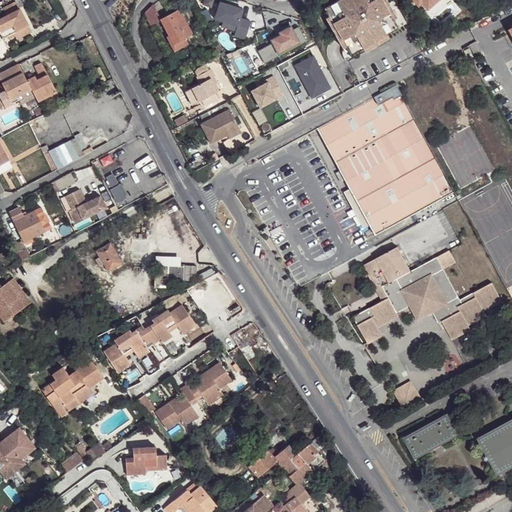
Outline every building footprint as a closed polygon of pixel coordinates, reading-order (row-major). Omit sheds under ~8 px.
[(382,0),(343,0),(337,4),(326,10),(329,17),(346,49),(350,57),(362,51),(387,38),(399,32),(394,23),(397,21),(394,15),(391,16),(382,0)] [(394,15),(386,0),(382,0),(391,16),(394,15)] [(420,0),(424,4),(430,10),(441,0),(420,0)] [(0,18),(0,29),(1,32),(4,38),(10,35),(29,25),(16,1),(4,8),(7,15),(0,18)] [(222,5),(222,4),(217,22),(225,24),(240,27),(239,32),(237,37),(248,40),(253,23),(242,20),(245,11),(227,6),(228,4),(223,2),(222,5)] [(150,26),(160,20),(154,8),(145,17),(150,26)] [(160,20),(168,36),(173,45),(184,39),(191,36),(178,11),(160,20)] [(337,54),(346,49),(329,17),(321,22),(337,54)] [(240,27),(225,24),(224,29),(239,32),(240,27)] [(29,25),(10,35),(12,41),(32,30),(29,25)] [(272,42),(258,50),(265,63),(279,55),(278,53),(299,42),(301,44),(307,41),(299,26),(293,29),(291,26),(279,32),(280,35),(271,40),(272,42)] [(173,45),(168,36),(166,37),(171,46),(174,52),(186,45),(184,39),(173,45)] [(389,41),(387,38),(362,51),(364,54),(389,41)] [(475,42),(468,46),(475,59),(482,55),(475,42)] [(218,55),(223,53),(218,43),(212,46),(217,55),(218,55)] [(472,56),(467,48),(462,50),(466,59),(472,56)] [(331,90),(313,57),(293,67),(311,101),(331,90)] [(287,62),(277,67),(279,71),(289,66),(287,62)] [(47,75),(40,64),(31,69),(34,76),(36,81),(47,75)] [(0,74),(0,80),(2,84),(22,74),(18,65),(0,74)] [(211,79),(213,78),(210,71),(196,78),(199,85),(185,92),(191,105),(200,101),(203,106),(216,99),(214,94),(217,93),(214,86),(211,79)] [(30,89),(26,81),(22,74),(2,84),(6,92),(0,95),(0,98),(5,108),(19,100),(18,96),(30,89)] [(34,76),(26,81),(30,89),(37,101),(56,92),(47,75),(36,81),(34,76)] [(268,83),(250,93),(259,109),(283,96),(273,77),(266,81),(268,83)] [(371,235),(452,191),(394,86),(314,130),(371,235)] [(229,110),(201,125),(212,145),(228,137),(240,131),(229,110)] [(240,131),(228,137),(230,140),(242,134),(240,131)] [(0,139),(0,166),(13,158),(2,139),(0,139)] [(237,151),(231,154),(233,159),(239,155),(237,151)] [(13,158),(0,166),(0,172),(1,174),(17,165),(13,158)] [(0,196),(10,191),(2,176),(0,176),(0,196)] [(113,176),(105,179),(118,204),(125,200),(113,176)] [(103,208),(97,197),(84,204),(77,192),(64,199),(72,212),(77,209),(83,220),(103,208)] [(10,213),(14,223),(23,218),(19,209),(14,211),(10,213)] [(41,209),(34,213),(44,233),(50,230),(41,209)] [(23,218),(14,223),(24,243),(44,233),(34,213),(23,218)] [(76,221),(71,224),(69,225),(71,230),(78,226),(76,221)] [(71,230),(69,225),(67,223),(53,232),(57,239),(72,232),(71,230)] [(110,243),(96,251),(108,272),(122,263),(110,243)] [(31,246),(25,249),(28,255),(34,252),(31,246)] [(24,247),(14,252),(19,263),(30,257),(28,255),(25,249),(24,247)] [(395,259),(393,256),(397,254),(393,247),(360,266),(365,276),(366,276),(368,275),(371,280),(372,284),(370,285),(379,301),(350,317),(364,344),(378,336),(375,330),(396,318),(393,314),(406,307),(414,321),(429,313),(435,323),(439,321),(450,340),(468,330),(466,325),(485,315),(482,311),(500,301),(489,282),(456,299),(440,271),(452,264),(446,251),(407,271),(399,257),(398,257),(395,259)] [(204,265),(188,264),(187,275),(203,276),(204,265)] [(167,279),(168,266),(153,265),(152,289),(167,290),(167,279)] [(184,266),(168,266),(167,279),(183,280),(184,266)] [(303,273),(293,278),(297,284),(306,279),(303,273)] [(16,291),(19,290),(13,281),(0,289),(0,290),(2,293),(0,294),(0,313),(6,321),(30,306),(23,296),(20,298),(16,291)] [(505,310),(500,301),(482,311),(485,315),(487,319),(505,310)] [(191,327),(197,323),(186,305),(186,306),(173,313),(174,316),(168,319),(165,314),(156,320),(157,323),(148,329),(145,325),(135,332),(134,329),(124,334),(128,339),(121,343),(120,342),(107,349),(118,368),(125,364),(127,366),(133,362),(130,357),(127,352),(136,346),(138,351),(140,353),(151,346),(149,344),(155,340),(158,344),(163,340),(165,343),(175,336),(174,335),(171,330),(179,324),(182,329),(186,335),(193,331),(191,327)] [(171,310),(165,314),(168,319),(174,316),(173,313),(171,310)] [(485,315),(466,325),(468,330),(470,333),(489,323),(487,319),(485,315)] [(174,335),(182,329),(179,324),(171,330),(174,335)] [(470,333),(468,330),(450,340),(454,348),(473,339),(470,333)] [(118,338),(121,343),(128,339),(124,334),(118,338)] [(178,340),(175,336),(165,343),(168,347),(178,340)] [(130,357),(138,351),(136,346),(127,352),(130,357)] [(153,350),(151,346),(140,353),(142,357),(153,350)] [(81,395),(90,389),(105,379),(92,359),(76,370),(77,372),(70,376),(65,368),(54,375),(57,381),(43,391),(51,402),(60,397),(66,406),(77,398),(75,395),(79,392),(81,395)] [(172,405),(170,401),(157,409),(168,427),(181,419),(182,422),(197,413),(193,405),(199,401),(197,398),(202,394),(208,402),(223,392),(221,389),(234,380),(223,363),(210,371),(212,375),(203,381),(198,385),(193,377),(186,382),(188,385),(182,389),(186,396),(181,400),(172,405)] [(201,377),(203,381),(212,375),(210,371),(201,377)] [(391,390),(403,408),(420,399),(408,380),(391,390)] [(94,395),(90,389),(81,395),(79,392),(75,395),(77,398),(66,406),(60,397),(51,402),(62,417),(94,395)] [(225,396),(223,392),(208,402),(210,406),(225,396)] [(178,395),(170,401),(172,405),(181,400),(178,395)] [(200,416),(197,413),(182,422),(185,425),(200,416)] [(382,418),(378,421),(382,428),(386,426),(382,418)] [(460,439),(449,419),(405,443),(417,462),(460,439)] [(511,420),(479,439),(478,439),(497,475),(499,474),(506,471),(495,450),(511,440),(511,420)] [(20,427),(0,442),(0,469),(8,463),(16,472),(27,463),(23,458),(36,447),(20,427)] [(506,471),(511,467),(511,440),(495,450),(506,471)] [(318,452),(312,444),(297,456),(291,461),(298,469),(289,476),(297,485),(298,486),(301,484),(326,463),(317,453),(318,452)] [(291,461),(297,456),(290,446),(278,455),(273,449),(269,452),(268,451),(250,466),(260,477),(277,463),(289,476),(298,469),(291,461)] [(96,447),(84,456),(89,464),(102,454),(96,447)] [(137,452),(132,452),(133,461),(125,461),(125,475),(134,474),(145,473),(145,471),(145,467),(156,466),(156,455),(156,447),(137,448),(137,452)] [(69,473),(84,461),(77,452),(62,464),(69,473)] [(167,455),(156,455),(156,466),(156,469),(168,469),(167,455)] [(8,463),(0,469),(0,470),(7,479),(16,472),(8,463)] [(298,486),(297,485),(287,494),(290,497),(286,500),(289,503),(279,511),(309,511),(303,504),(311,497),(301,484),(298,486)] [(203,511),(210,511),(217,506),(202,486),(190,495),(203,511)] [(203,511),(190,495),(188,492),(176,502),(181,508),(185,506),(189,511),(203,511)] [(263,498),(247,511),(268,511),(273,509),(263,498)]
